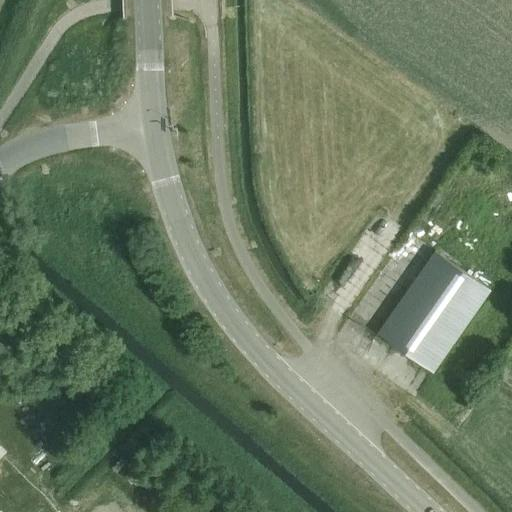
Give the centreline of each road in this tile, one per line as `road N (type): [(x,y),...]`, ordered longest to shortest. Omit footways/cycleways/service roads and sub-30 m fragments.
road 1 (secondary): [(427,511),(215,301),(191,256),(153,129)]
road 2 (tertiary): [(0,161),(39,141),(153,129)]
road 3 (secondary): [(153,129),(148,0)]
